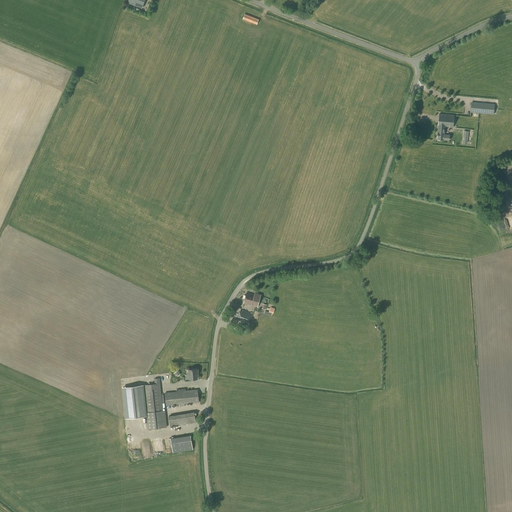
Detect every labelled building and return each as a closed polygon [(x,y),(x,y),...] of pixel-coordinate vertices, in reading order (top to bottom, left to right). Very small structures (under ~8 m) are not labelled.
[(142,8),(145,0),(128,0),(127,3),(142,8)] [(257,25),(259,20),(245,14),(243,19),(257,25)] [(472,102),(471,112),(494,115),(495,104),(472,102)] [(449,140),(450,135),(444,134),(445,127),(453,127),(454,115),(439,114),(438,125),(437,139),(444,140),(449,140)] [(471,144),(472,137),(472,133),(468,133),(468,131),(464,131),(462,144),(467,144),(471,144)] [(255,295),(247,292),(244,303),(257,307),(260,295),(255,293),(255,295)] [(253,314),(243,310),(242,312),(241,311),(238,318),(239,319),(239,320),(249,325),(253,314)] [(190,379),(197,378),(197,369),(189,369),(190,379)] [(163,410),(160,383),(159,378),(154,379),(155,384),(143,385),(146,412),(148,429),(167,427),(165,410),(163,410)] [(186,391),(186,388),(177,389),(177,392),(165,393),(166,406),(179,404),(184,404),(199,402),(198,389),(186,391)] [(170,426),(196,422),(194,412),(169,416),(170,426)] [(173,452),(193,449),(191,435),(171,438),(173,452)]
